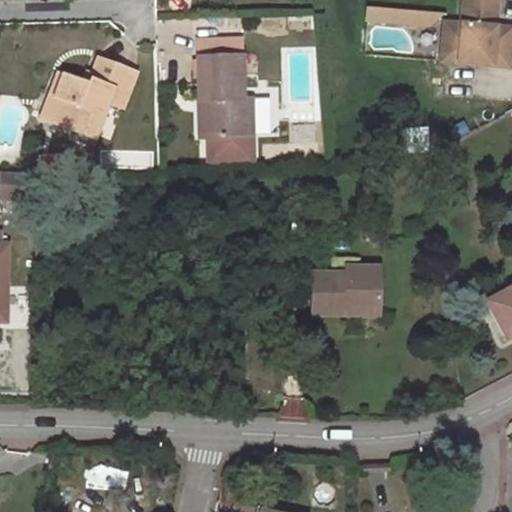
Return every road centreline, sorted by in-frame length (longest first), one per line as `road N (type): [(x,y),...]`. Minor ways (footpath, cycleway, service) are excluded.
road 1 (residential): [(206,435),(387,439),(455,426),(488,409)]
road 2 (residential): [(0,427),(206,435)]
road 3 (residential): [(0,8),(144,4)]
